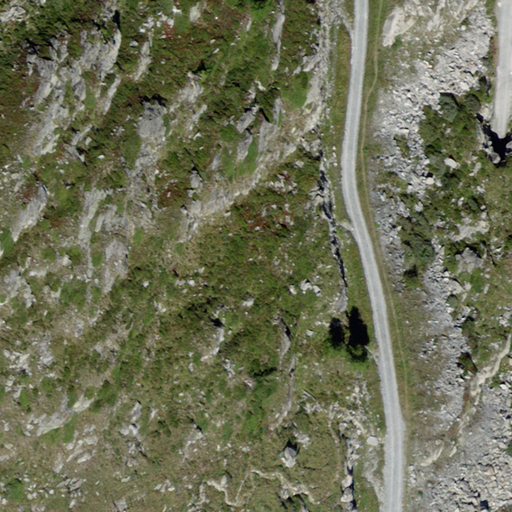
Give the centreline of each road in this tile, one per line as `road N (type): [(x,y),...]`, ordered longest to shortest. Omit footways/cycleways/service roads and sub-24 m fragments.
road 1 (track): [(361,0),(348,179),(385,352),(395,443),(392,511)]
road 2 (track): [(505,511),(497,229),(503,61)]
